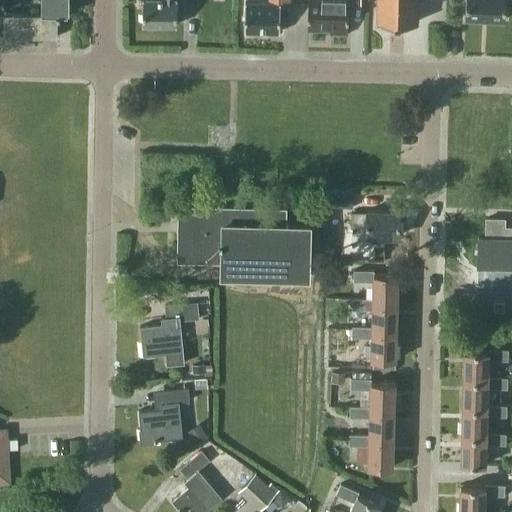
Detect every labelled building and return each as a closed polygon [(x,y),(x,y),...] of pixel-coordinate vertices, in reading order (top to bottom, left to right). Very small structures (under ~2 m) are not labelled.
[(41,0),(41,13),(57,13),(69,13),(69,0),(41,0)] [(177,24),(177,0),(142,0),(142,24),(177,24)] [(290,3),(289,0),(269,0),(269,2),(246,2),(245,30),(280,31),(281,3),(290,3)] [(348,2),(361,2),(361,0),(308,0),(308,28),(330,28),(330,33),(348,33),(348,2)] [(377,0),(377,19),(419,21),(419,0),(377,0)] [(465,0),(465,16),(506,17),(506,0),(465,0)] [(3,36),(30,36),(30,13),(3,13),(3,36)] [(57,36),(57,13),(41,13),(30,13),(30,36),(57,36)] [(330,193),(330,207),(351,207),(351,193),(330,193)] [(222,274),(309,275),(310,223),(286,222),(286,208),(179,206),(178,260),(222,260),(222,274)] [(351,211),(351,213),(342,212),(342,225),(351,226),(350,226),(365,227),(365,234),(398,235),(399,210),(366,209),(366,212),(351,211)] [(511,236),(511,226),(505,226),(505,218),(486,217),(486,236),(511,236)] [(511,267),(511,236),(486,236),(479,236),(478,267),(511,267)] [(374,280),(373,297),(373,301),(397,301),(397,273),(374,272),(374,269),(354,269),(354,279),(374,280)] [(396,329),(397,301),(373,301),(373,297),(353,297),(353,308),(373,308),(372,325),(372,328),(396,329)] [(185,363),(183,350),(180,319),(199,317),(198,300),(165,304),(166,316),(161,316),(162,322),(140,324),(143,354),(164,352),(166,365),(185,363)] [(395,358),(396,329),(372,328),(372,325),(352,325),(352,336),(372,336),(371,357),(395,358)] [(488,379),(488,375),(489,358),(508,359),(508,348),(488,347),(488,350),(465,349),(464,378),(488,379)] [(205,372),(204,363),(192,364),(193,373),(205,372)] [(340,371),(331,370),(330,380),(339,381),(340,371)] [(508,376),(488,375),(488,379),(464,378),(463,407),(487,407),(487,404),(488,387),(507,387),(508,376)] [(370,388),(370,405),(370,408),(394,409),(394,381),(372,381),(372,377),(351,377),(351,388),(370,388)] [(139,410),(142,440),(182,436),(178,400),(189,398),(188,386),(164,389),(165,401),(160,402),(161,408),(139,410)] [(486,435),(486,431),(487,414),(507,414),(507,404),(487,404),(487,407),(463,407),(462,434),(486,435)] [(370,408),(370,405),(350,405),(350,416),(370,417),(370,433),(369,436),(393,437),(394,409),(370,408)] [(209,437),(199,423),(188,430),(197,444),(209,437)] [(507,432),(486,431),(486,435),(462,434),(461,463),(486,463),(487,442),(506,443),(507,432)] [(392,465),(393,437),(369,436),(370,433),(350,433),(349,444),(369,444),(368,465),(392,465)] [(0,480),(9,480),(7,435),(0,435),(0,480)] [(7,438),(8,448),(18,448),(17,438),(7,438)] [(202,511),(222,496),(221,495),(212,483),(199,468),(210,459),(202,449),(180,468),(188,477),(184,480),(188,485),(172,499),(183,511),(202,511)] [(238,491),(259,511),(276,492),(255,473),(238,491)] [(461,485),(460,511),(484,511),(485,511),(485,494),(504,494),(505,483),(485,482),(485,486),(461,485)] [(375,511),(379,503),(358,494),(359,491),(340,483),(332,502),(341,506),(345,496),(354,500),(348,511),(375,511)]
